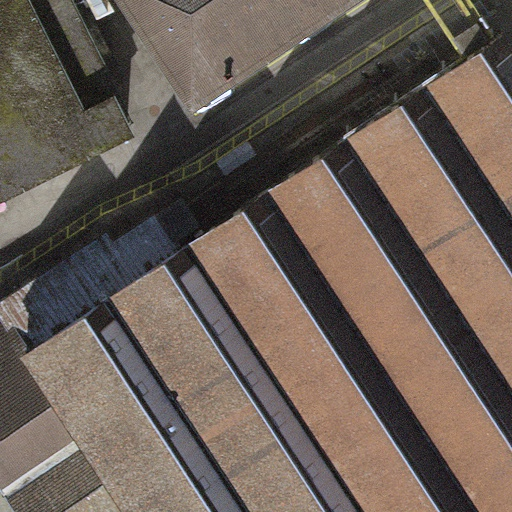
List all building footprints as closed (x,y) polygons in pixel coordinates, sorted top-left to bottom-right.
[(0,0),(0,207),(143,140),(123,98),(93,113),(40,0),(0,0)] [(122,0),(195,109),(242,77),(359,0),(122,0)] [(208,233),(24,355),(128,511),(511,511),(511,36),(510,33),(501,39),(303,173),(208,233)] [(0,319),(24,355),(208,233),(185,198),(159,216),(157,213),(116,241),(110,231),(0,303),(0,319)] [(128,511),(24,355),(0,319),(0,483),(19,511),(128,511)]
